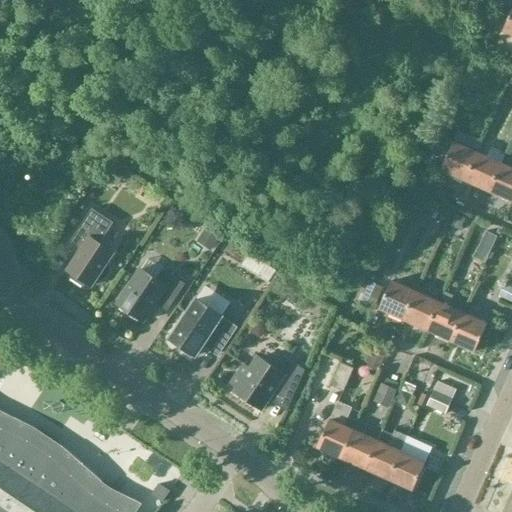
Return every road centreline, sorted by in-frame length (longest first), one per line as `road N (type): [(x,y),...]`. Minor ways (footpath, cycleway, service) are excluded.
road 1 (residential): [(234,455),(12,306)]
road 2 (residential): [(457,511),(511,389)]
